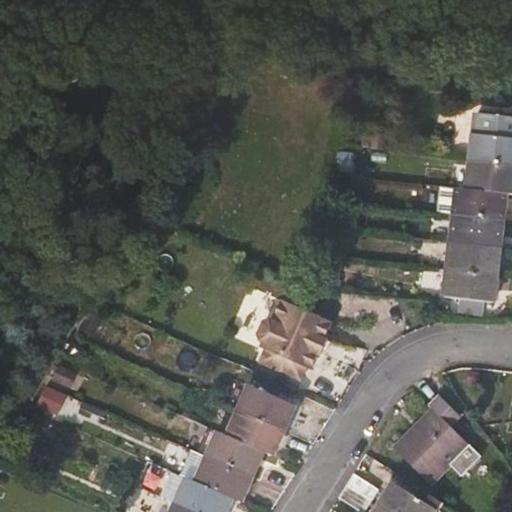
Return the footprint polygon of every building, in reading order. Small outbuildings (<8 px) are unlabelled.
[(511,168),(511,140),(475,136),(471,163),(511,168)] [(511,195),(511,168),(471,163),(468,190),(508,195),(511,195)] [(505,223),(508,195),(468,190),(457,189),(454,217),(505,223)] [(501,249),(505,223),(454,217),(451,243),(501,249)] [(498,276),(501,249),(451,243),(448,270),(498,276)] [(494,303),(498,276),(448,270),(444,297),(494,303)] [(262,343),(313,368),(336,321),(285,296),(262,343)] [(274,458),(296,407),(250,387),(227,437),(265,454),(274,458)] [(430,407),(434,411),(396,448),(433,485),(470,447),(451,427),(461,417),(441,397),(430,407)] [(254,479),(265,454),(227,437),(218,433),(206,459),(254,479)] [(254,479),(206,459),(195,482),(234,499),(244,503),(254,479)] [(372,502),(379,491),(355,475),(348,486),(372,502)] [(190,511),(228,511),(234,499),(195,482),(187,479),(175,505),(190,511)] [(388,511),(436,511),(437,511),(394,484),(380,507),(388,511)] [(362,511),(366,511),(372,502),(348,486),(340,498),(362,511)]
